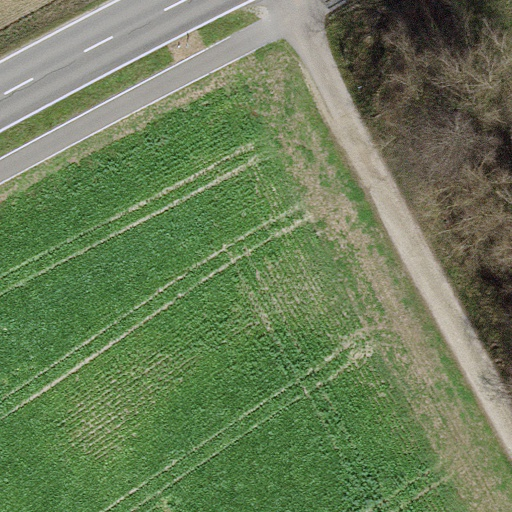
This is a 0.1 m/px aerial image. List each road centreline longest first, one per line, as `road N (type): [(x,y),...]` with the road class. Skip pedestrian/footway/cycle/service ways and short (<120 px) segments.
road 1 (track): [(300,0),(511,417)]
road 2 (primary): [(184,0),(0,95)]
